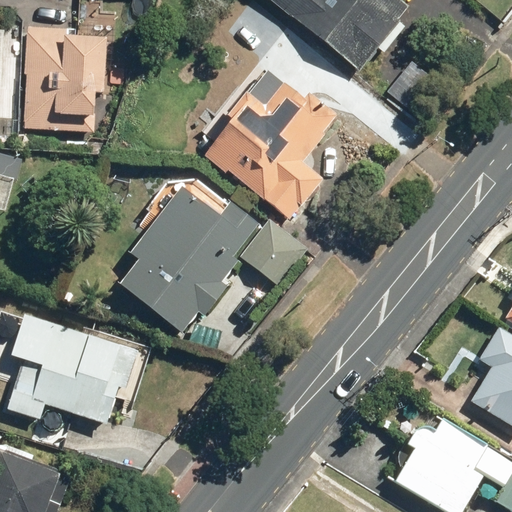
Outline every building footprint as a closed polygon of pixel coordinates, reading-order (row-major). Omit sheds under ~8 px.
[(273,0),(368,70),(415,6),(406,0),(273,0)] [(30,75),(27,128),(74,130),(75,115),(101,117),(102,94),(112,94),(115,38),(79,36),(79,30),(30,27),(27,75),(30,75)] [(0,118),(15,119),(19,30),(0,29),(0,118)] [(306,157),(342,116),(313,90),(308,94),(278,67),(231,121),(238,127),(213,155),(289,223),(329,178),(306,157)] [(212,314),(232,285),(226,281),(242,258),(268,222),(269,221),(239,199),(227,215),(187,186),(136,256),(144,262),(126,287),(189,332),(205,309),(212,314)] [(310,246),(271,218),(269,221),(268,222),(242,258),(281,286),(310,246)] [(50,404),(111,425),(124,388),(132,391),(145,353),(30,312),(15,354),(49,366),(45,376),(25,369),(11,409),(44,421),(50,404)] [(511,331),(502,325),(482,358),(493,365),(473,399),(511,422),(511,331)] [(508,486),(511,479),(511,457),(447,419),(437,436),(420,426),(412,440),(418,444),(399,476),(391,471),(386,478),(442,511),(464,511),(488,474),(508,486)] [(12,449),(0,477),(0,511),(60,511),(76,475),(12,449)] [(511,479),(508,486),(498,503),(511,511),(511,479)]
